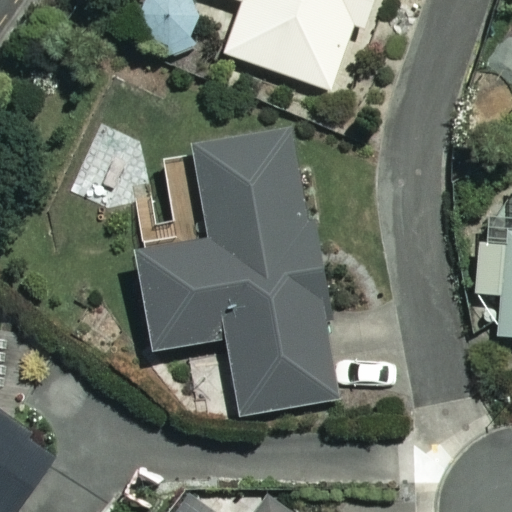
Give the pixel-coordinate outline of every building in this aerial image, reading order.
[(225,59),(332,95),(356,26),(366,30),(376,0),(220,0),(243,8),(225,59)] [(331,408),(292,143),(191,158),(205,252),(134,263),(148,360),(224,349),(235,423),(331,408)] [(511,241),(505,241),(496,343),(511,344),(511,241)] [(15,511),(49,462),(0,428),(0,511),(15,511)] [(201,511),(187,501),(178,511),(201,511)]
